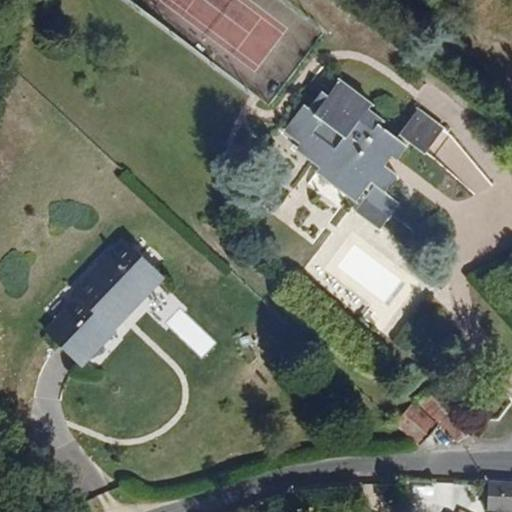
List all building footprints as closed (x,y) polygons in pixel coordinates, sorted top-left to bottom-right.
[(379,117),(365,107),(370,101),(339,78),(328,93),(322,88),(310,103),(305,100),(291,118),(308,130),(302,139),(325,156),(319,164),(339,179),(335,184),(354,198),(366,182),(371,186),(356,207),(378,224),(399,195),(384,185),(397,168),(378,154),(384,145),(397,154),(409,137),(424,149),(446,121),(419,100),(392,135),(375,122),(379,117)] [(113,337),(160,285),(122,251),(74,305),(79,309),(47,345),(84,376),(116,340),(113,337)] [(480,437),(438,391),(416,413),(438,433),(442,430),(461,449),(480,437)] [(438,433),(416,413),(412,409),(395,430),(419,452),(438,433)] [(509,511),(511,488),(477,487),(475,511),(509,511)]
